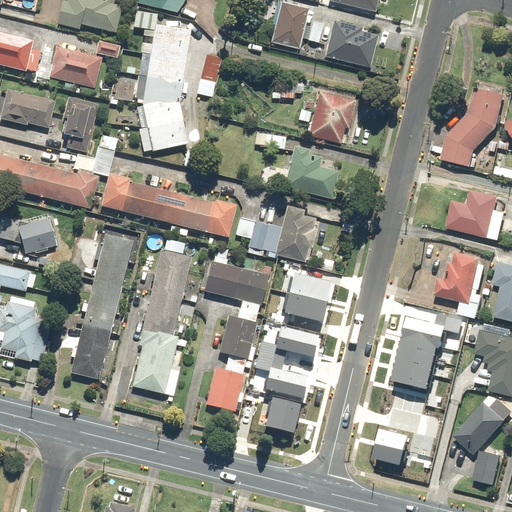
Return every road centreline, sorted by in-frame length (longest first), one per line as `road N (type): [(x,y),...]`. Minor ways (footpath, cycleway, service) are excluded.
road 1 (residential): [(447,0),(324,491)]
road 2 (tertiary): [(68,428),(324,491)]
